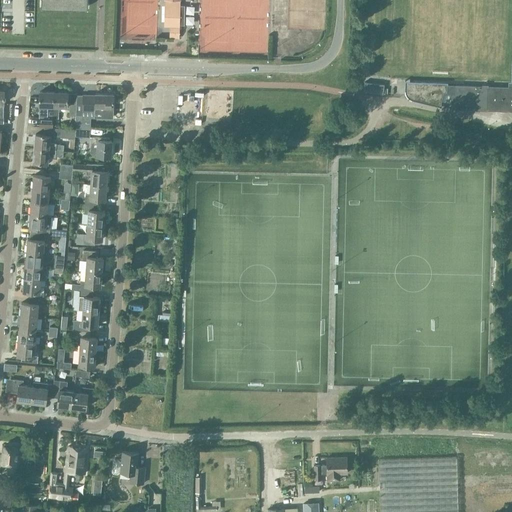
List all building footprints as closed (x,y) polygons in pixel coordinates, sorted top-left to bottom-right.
[(41,0),(41,7),(83,8),(87,8),(87,0),(41,0)] [(180,6),(179,0),(166,0),(166,26),(170,26),(170,37),(179,37),(179,25),(184,25),(184,17),(182,17),(182,13),(184,13),(184,6),(180,6)] [(406,97),(407,98),(409,99),(411,100),(441,107),(444,93),(447,93),(448,83),(412,81),(412,84),(408,89),(408,90),(405,90),(405,89),(404,91),(405,92),(405,94),(406,96),(406,97)] [(384,85),(364,82),(363,92),(383,95),(384,85)] [(483,87),(482,87),(456,86),(455,110),(511,111),(511,87),(488,87),(488,90),(483,89),(483,87)] [(40,92),(39,106),(48,106),(48,113),(53,113),(54,92),(40,92)] [(54,92),(53,113),(59,113),(59,107),(67,107),(68,93),(54,92)] [(103,117),(113,117),(113,94),(95,93),(95,95),(83,95),(82,110),(95,110),(95,113),(103,113),(103,117)] [(40,118),(40,127),(53,127),(53,118),(53,113),(48,113),(47,118),(40,118)] [(36,134),(34,148),(55,150),(56,144),(57,143),(49,142),(50,135),(61,136),(62,128),(44,127),(43,135),(36,134)] [(75,129),(75,137),(90,138),(91,129),(75,129)] [(112,141),(106,140),(107,138),(92,137),(91,152),(93,154),(97,155),(111,157),(112,141)] [(34,148),(33,162),(47,164),(48,156),(55,157),(55,156),(55,150),(34,148)] [(60,164),(59,171),(73,172),(73,170),(73,165),(60,164)] [(86,171),(86,174),(91,175),(90,184),(106,185),(108,171),(91,170),(92,164),(87,164),(87,171),(86,171)] [(73,172),(59,171),(59,178),(72,179),(73,172)] [(34,175),(33,188),(49,190),(51,177),(34,175)] [(85,204),(98,205),(98,199),(105,200),(106,185),(90,184),(90,194),(85,193),(85,204)] [(33,188),(31,201),(48,203),(49,190),(33,188)] [(47,216),(47,215),(48,203),(31,201),(30,214),(47,216)] [(85,204),(84,213),(88,213),(87,224),(103,225),(104,211),(97,210),(98,205),(85,204)] [(35,228),(35,234),(50,235),(51,216),(47,215),(47,216),(30,214),(29,227),(35,228)] [(103,225),(87,224),(87,234),(77,233),(76,243),(94,244),(95,239),(102,239),(103,225)] [(35,234),(34,240),(28,239),(26,253),(43,254),(44,247),(48,248),(50,235),(35,234)] [(86,260),(85,271),(102,272),(103,258),(96,257),(96,251),(83,250),(82,260),(86,260)] [(43,254),(26,253),(25,266),(42,267),(43,254)] [(42,267),(25,266),(24,279),(41,280),(42,267)] [(71,290),(80,290),(93,291),(94,286),(101,286),(102,272),(85,271),(85,280),(81,280),(80,284),(72,283),(71,290)] [(41,280),(24,279),(23,292),(29,292),(28,298),(43,300),(44,293),(39,292),(41,280)] [(78,310),(83,311),(99,312),(100,298),(93,297),(93,291),(80,290),(79,296),(78,310)] [(28,304),(21,303),(20,316),(37,318),(38,305),(43,305),(43,300),(28,298),(28,304)] [(73,330),(90,331),(91,326),(98,326),(99,312),(83,311),(82,321),(74,320),(73,330)] [(171,316),(158,315),(157,322),(170,323),(171,316)] [(20,316),(19,329),(36,331),(36,330),(37,318),(20,316)] [(19,329),(18,342),(34,344),(35,336),(40,337),(42,335),(42,331),(36,330),(36,331),(19,329)] [(90,331),(73,330),(72,340),(81,341),(80,351),(96,352),(97,338),(90,337),(90,331)] [(170,339),(162,338),(161,348),(169,349),(170,339)] [(18,342),(16,355),(21,356),(21,362),(37,363),(38,356),(33,356),(34,344),(18,342)] [(58,349),(56,368),(70,370),(71,363),(63,363),(64,350),(58,349)] [(96,352),(80,351),(79,365),(94,366),(96,352)] [(90,372),(76,370),(75,376),(89,378),(90,372)] [(33,387),(23,385),(23,381),(13,380),(12,393),(18,393),(17,401),(32,402),(34,387),(33,387)] [(54,380),(54,385),(53,398),(58,399),(57,406),(72,407),(74,391),(66,390),(67,382),(60,381),(54,380)] [(34,387),(32,402),(45,404),(46,397),(53,398),(54,385),(48,384),(34,382),(33,387),(34,387)] [(74,391),(72,407),(86,409),(87,402),(93,403),(95,389),(80,387),(80,392),(74,391)] [(6,446),(5,455),(2,455),(1,463),(12,464),(10,474),(18,475),(19,465),(20,465),(20,460),(19,460),(20,452),(19,452),(19,448),(13,447),(13,446),(7,445),(7,446),(6,446)] [(69,447),(65,486),(50,484),(49,498),(71,501),(73,487),(69,487),(70,472),(85,474),(87,449),(69,447)] [(137,467),(138,453),(122,451),(121,462),(120,462),(119,460),(114,460),(113,461),(112,472),(113,474),(117,474),(119,473),(119,472),(131,473),(130,482),(144,484),(145,467),(137,467)] [(380,511),(458,511),(457,457),(379,459),(380,511)] [(327,458),(327,466),(321,466),(314,466),(314,480),(322,480),(321,473),(327,473),(327,474),(328,474),(328,481),(340,480),(340,474),(347,474),(347,458),(327,458)] [(172,495),(186,496),(187,480),(185,480),(185,461),(165,461),(164,487),(172,487),(172,495)] [(94,494),(101,494),(102,481),(95,480),(94,494)] [(0,511),(2,511),(3,506),(10,506),(11,493),(0,492),(0,511)] [(216,510),(216,506),(200,506),(200,496),(199,496),(199,493),(195,493),(195,496),(196,511),(216,510)] [(318,511),(318,503),(303,504),(303,511),(318,511)]
